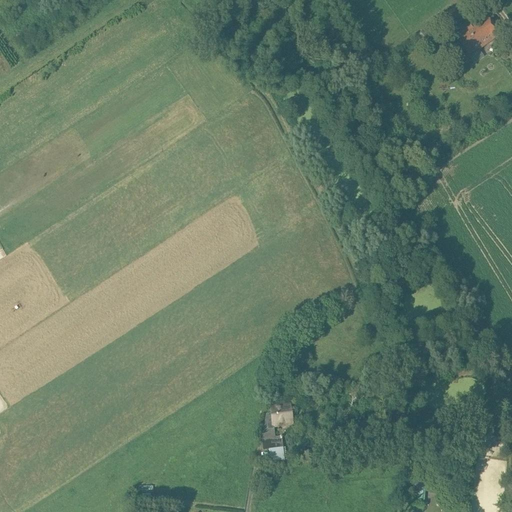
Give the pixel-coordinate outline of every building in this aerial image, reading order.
[(458,8),(440,21),(445,27),(463,14),(458,8)] [(434,33),(438,34),(446,28),(445,27),(440,21),(439,19),(424,30),(429,36),(434,33)] [(487,19),(472,29),(468,23),(467,24),(468,25),(464,28),(463,27),(461,28),(462,30),(453,36),(452,35),(451,35),(469,60),(500,37),(487,19)] [(289,405),(270,408),(271,414),(266,415),(265,418),(266,418),(268,427),(266,427),(267,433),(265,433),(266,439),(264,439),(266,450),(269,450),(283,448),(281,437),(274,438),(273,426),(292,423),(289,405)] [(283,448),(269,450),(271,463),(284,461),(284,460),(287,460),(285,448),(283,448)]
